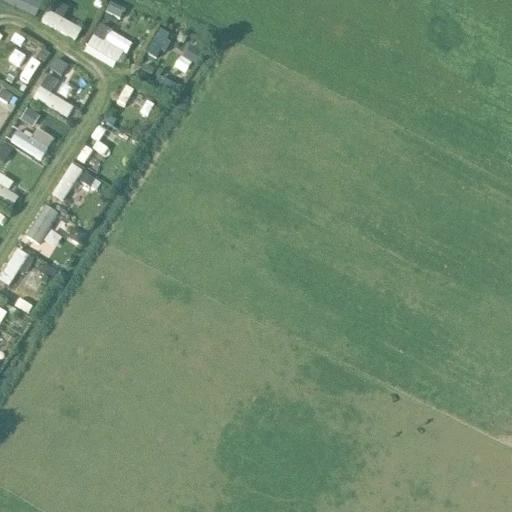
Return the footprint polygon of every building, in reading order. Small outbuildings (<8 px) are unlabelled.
[(39,0),(9,0),(7,5),(43,17),(48,3),(39,0)] [(120,21),(124,12),(110,5),(106,14),(120,21)] [(51,9),(43,23),(80,44),(88,30),(51,9)] [(99,27),(92,39),(103,46),(111,34),(99,27)] [(163,28),(148,54),(160,61),(176,35),(163,28)] [(177,43),(184,47),(188,40),(181,36),(177,43)] [(184,59),(195,65),(202,54),(190,47),(184,59)] [(37,59),(44,64),(51,56),(44,50),(37,59)] [(50,71),(61,78),(68,67),(57,60),(50,71)] [(173,103),(179,92),(160,81),(153,93),(173,103)] [(119,105),(129,109),(137,89),(127,85),(119,105)] [(0,95),(0,101),(6,106),(11,98),(2,92),(0,95)] [(22,119),(32,126),(38,116),(28,110),(22,119)] [(112,131),(116,124),(107,118),(103,126),(112,131)] [(12,151),(2,145),(0,148),(0,163),(3,165),(12,151)] [(96,184),(85,177),(80,185),(91,192),(96,184)] [(0,199),(16,210),(24,198),(0,182),(0,199)] [(44,203),(28,235),(47,244),(63,213),(44,203)] [(81,243),(85,237),(75,230),(71,236),(81,243)] [(19,247),(0,281),(14,288),(32,254),(19,247)] [(41,275),(52,282),(56,274),(46,268),(41,275)] [(0,334),(12,315),(0,307),(0,334)]
